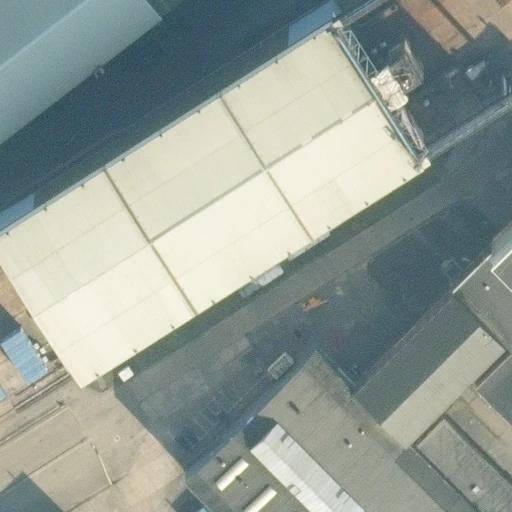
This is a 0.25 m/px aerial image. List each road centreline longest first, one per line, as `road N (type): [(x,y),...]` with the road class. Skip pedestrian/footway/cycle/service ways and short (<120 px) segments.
road 1 (unknown): [(511,454),(347,253)]
road 2 (unknown): [(373,0),(501,161)]
